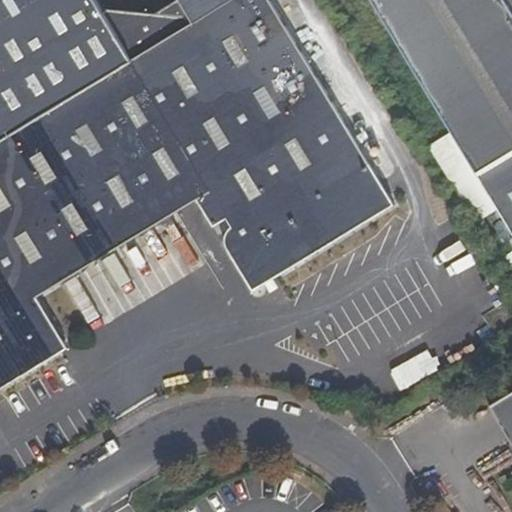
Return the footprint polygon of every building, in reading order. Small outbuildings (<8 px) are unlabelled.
[(0,0),(0,391),(71,348),(39,298),(198,201),(214,228),(228,220),(233,227),(227,234),(225,244),(255,291),(396,205),(270,0),(177,0),(154,15),(107,10),(104,13),(95,0),(0,0)] [(511,0),(371,0),(451,130),(477,174),(498,208),(511,231),(511,0)] [(498,208),(451,130),(428,144),(475,221),(498,208)] [(381,376),(391,392),(428,370),(418,353),(381,376)] [(511,392),(489,406),(511,443),(511,392)] [(352,407),(363,425),(374,418),(363,401),(352,407)]
